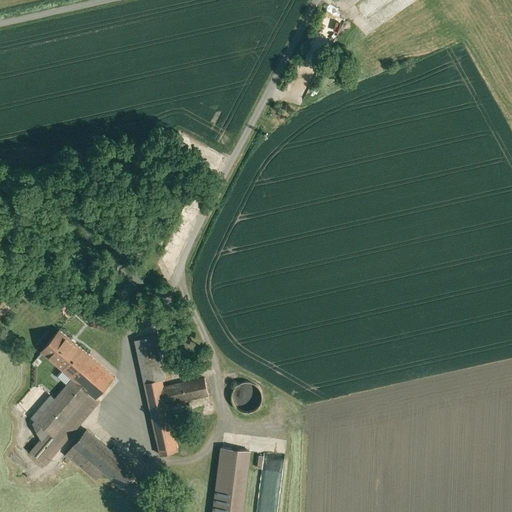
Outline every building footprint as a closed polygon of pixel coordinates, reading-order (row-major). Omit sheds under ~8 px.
[(330,8),(285,94),(302,105),(347,18),(330,8)] [(66,379),(86,356),(54,329),(34,353),(66,379)] [(158,334),(136,339),(159,447),(179,443),(170,403),(211,395),(206,373),(168,381),(158,334)] [(114,379),(86,356),(66,379),(67,381),(33,422),(44,431),(28,449),(44,463),(114,379)] [(264,399),(265,397),(264,394),(263,391),(262,388),(260,385),(257,383),(255,382),(251,381),(248,381),(245,381),(243,382),(239,384),(237,386),(235,388),(234,391),(233,394),(233,397),(234,401),(235,404),(237,407),(239,409),(241,411),(245,412),(248,412),(250,412),(253,412),(255,411),(258,409),(260,407),(262,405),(263,403),(264,399)] [(132,464),(90,428),(69,454),(107,486),(112,479),(124,488),(135,474),(128,469),(132,464)] [(217,430),(210,511),(243,511),(250,451),(262,457),(256,511),(282,511),(288,439),(217,430)]
